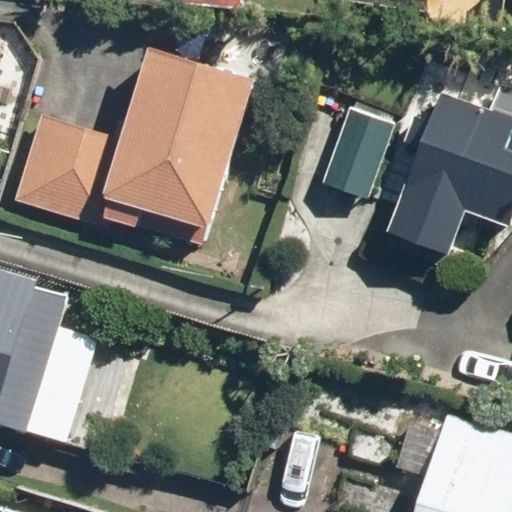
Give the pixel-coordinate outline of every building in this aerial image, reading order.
[(157,42),(114,194),(221,224),(265,72),(157,42)] [(446,88),(398,229),(463,251),(478,209),(511,220),(511,85),(508,84),(501,107),(446,88)] [(351,104),(325,179),(373,196),(400,120),(351,104)] [(40,112),(14,197),(99,223),(125,138),(40,112)] [(0,423),(29,431),(68,294),(33,284),(35,278),(0,268),(0,423)] [(344,511),(338,510),(337,511),(511,511),(511,430),(448,413),(444,427),(412,419),(399,469),(431,478),(421,511),(344,511)]
